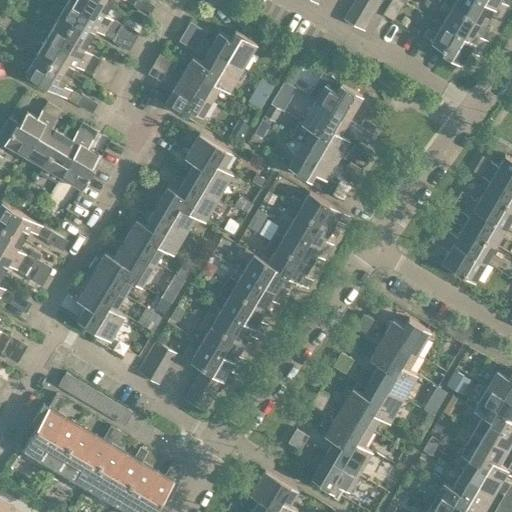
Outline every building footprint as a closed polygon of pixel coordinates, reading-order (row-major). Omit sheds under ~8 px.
[(102,0),(68,0),(67,3),(116,32),(120,24),(104,14),(110,4),(102,0)] [(370,20),(376,10),(358,0),(353,0),(349,8),(370,20)] [(358,0),(376,10),(381,0),(358,0)] [(390,0),(382,14),(392,20),(403,2),(400,0),(390,0)] [(443,0),(443,1),(484,25),(490,15),(498,20),(503,12),(481,0),(443,0)] [(481,0),(503,12),(507,5),(499,0),(481,0)] [(441,24),(482,48),(486,40),(478,35),(484,25),(443,1),(438,9),(447,14),(441,24)] [(67,3),(56,20),(89,39),(95,29),(111,39),(116,32),(67,3)] [(370,20),(349,8),(343,18),(364,31),(370,20)] [(56,20),(46,38),(95,67),(100,59),(83,50),(89,39),(56,20)] [(482,48),(441,24),(435,33),(427,28),(422,37),(443,49),(441,52),(461,64),(469,50),(477,55),(482,48)] [(190,27),(186,33),(198,41),(202,34),(190,27)] [(209,47),(242,66),(256,43),(234,30),(230,38),(219,31),(209,47)] [(186,33),(182,40),(194,47),(198,41),(186,33)] [(46,38),(35,55),(68,75),(74,65),(91,74),(95,67),(46,38)] [(242,66),(209,47),(201,62),(200,62),(212,69),(207,77),(219,84),(219,85),(228,90),(242,66)] [(35,55),(25,74),(46,86),(74,103),(79,94),(62,85),(68,75),(35,55)] [(210,99),(219,85),(219,84),(207,77),(212,69),(200,62),(201,62),(192,56),(178,80),(210,99)] [(158,59),(154,66),(167,73),(171,67),(158,59)] [(154,66),(150,73),(163,80),(167,73),(154,66)] [(361,95),(340,82),(322,72),(308,95),(315,99),(347,118),(361,95)] [(261,106),(275,84),(263,77),(249,99),(261,106)] [(178,80),(164,104),(171,108),(185,116),(202,127),(208,118),(202,114),(210,99),(178,80)] [(278,91),(272,101),(279,106),(282,108),(288,97),(278,91)] [(326,127),(338,134),(339,133),(348,138),(350,134),(365,143),(371,133),(359,125),(347,118),(315,99),(301,123),(310,128),(322,135),(326,127)] [(8,117),(0,131),(0,140),(24,155),(54,106),(46,101),(37,117),(26,111),(18,124),(8,117)] [(272,101),(264,115),(272,119),(279,106),(272,101)] [(54,106),(24,155),(42,166),(62,132),(51,127),(61,110),(54,106)] [(233,132),(241,137),(249,123),(242,118),(233,132)] [(269,123),(262,119),(257,127),(264,131),(269,123)] [(363,119),(359,125),(371,133),(375,126),(363,119)] [(60,176),(89,126),(81,122),(72,138),(62,132),(42,166),(38,172),(56,183),(60,176)] [(299,122),(291,137),(301,143),(334,162),(348,138),(339,133),(338,134),(326,127),(322,135),(310,128),(301,123),(299,122)] [(81,188),(93,168),(90,166),(98,153),(87,147),(96,131),(89,126),(60,176),(81,188)] [(222,167),(231,152),(199,132),(184,157),(193,162),(194,161),(205,168),(210,161),(222,167)] [(301,143),(287,166),(308,179),(307,181),(330,195),(337,184),(325,177),(334,162),(301,143)] [(481,156),(477,163),(511,184),(511,159),(504,154),(497,165),(481,156)] [(185,177),(217,196),(231,172),(222,167),(210,161),(205,168),(194,161),(193,162),(185,177)] [(345,169),(358,176),(362,169),(350,162),(345,169)] [(511,184),(477,163),(472,171),(489,180),(483,190),(511,207),(511,184)] [(341,176),(354,183),(358,176),(345,169),(341,176)] [(251,182),(261,188),(265,180),(256,174),(251,182)] [(195,213),(194,214),(203,219),(217,196),(185,177),(176,191),(176,192),(187,199),(183,206),(195,213)] [(186,229),(194,214),(195,213),(183,206),(187,199),(176,192),(176,191),(167,186),(153,210),(186,229)] [(456,198),(506,228),(511,216),(511,207),(483,190),(477,200),(460,191),(456,198)] [(276,196),(268,191),(262,200),(271,205),(276,196)] [(289,205),(330,229),(336,219),(344,224),(349,216),(308,191),(302,202),(294,197),(289,205)] [(233,206),(245,213),(251,204),(239,197),(233,206)] [(468,216),(462,226),(495,245),(506,228),(456,198),(452,206),(468,216)] [(1,201),(0,202),(0,225),(23,239),(28,229),(45,239),(50,230),(1,201)] [(293,218),(287,227),(328,252),(333,244),(324,239),(330,229),(289,205),(285,213),(293,218)] [(186,229),(153,210),(145,224),(144,225),(156,232),(151,239),(163,246),(163,247),(172,252),(186,229)] [(262,223),(252,217),(246,226),(257,232),(262,223)] [(154,262),(163,247),(163,246),(151,239),(156,232),(144,225),(145,224),(136,219),(122,243),(154,262)] [(222,230),(232,235),(238,225),(229,219),(222,230)] [(0,225),(0,249),(29,266),(33,259),(17,249),(23,239),(0,225)] [(495,245),(462,226),(456,236),(440,226),(435,234),(485,263),(495,245)] [(273,232),(269,240),(310,264),(316,254),(324,259),(328,252),(287,227),(281,237),(273,232)] [(485,263),(435,234),(431,241),(447,251),(441,261),(474,281),(485,263)] [(272,253),(267,262),(267,263),(285,273),(284,274),(307,288),(312,279),(304,274),(310,264),(269,240),(264,248),(272,253)] [(140,285),(154,262),(122,243),(113,257),(113,258),(124,265),(120,272),(132,279),(131,280),(140,285)] [(248,262),(242,272),(283,296),(287,288),(279,283),(284,274),(285,273),(267,263),(267,262),(244,248),(239,257),(248,262)] [(0,249),(0,272),(2,274),(8,264),(24,274),(29,266),(0,249)] [(104,252),(90,276),(123,295),(131,280),(132,279),(120,272),(124,265),(113,258),(113,257),(104,252)] [(206,262),(200,271),(209,276),(214,267),(206,262)] [(0,272),(0,297),(8,302),(13,294),(0,286),(0,277),(2,274),(0,272)] [(228,277),(223,284),(264,309),(270,298),(278,303),(283,296),(242,272),(236,281),(228,277)] [(174,274),(167,285),(177,291),(184,280),(175,274),(174,274)] [(123,295),(90,276),(76,299),(85,304),(86,304),(98,311),(102,303),(114,310),(114,309),(123,295)] [(227,297),(221,307),(262,331),(267,324),(258,319),(264,309),(223,284),(219,292),(227,297)] [(154,310),(163,315),(170,303),(161,298),(154,310)] [(123,314),(114,309),(114,310),(102,303),(98,311),(86,304),(85,304),(76,320),(109,339),(123,314)] [(175,306),(169,316),(178,321),(185,309),(178,305),(176,304),(175,306)] [(207,312),(202,320),(244,344),(249,334),(258,339),(262,331),(221,307),(215,317),(207,312)] [(138,320),(137,322),(153,332),(161,317),(145,308),(145,309),(138,320)] [(359,320),(371,328),(375,321),(363,314),(359,320)] [(383,335),(415,354),(429,330),(408,317),(403,325),(392,318),(383,335)] [(206,332),(200,342),(241,366),(246,359),(238,354),(244,344),(202,320),(198,327),(206,332)] [(367,334),(371,328),(359,320),(355,327),(367,334)] [(0,341),(4,344),(9,336),(0,330),(0,341)] [(406,369),(407,368),(415,354),(383,335),(369,358),(378,364),(378,363),(390,370),(394,362),(406,369)] [(149,351),(170,363),(176,352),(155,340),(149,351)] [(181,356),(202,368),(223,380),(229,369),(237,374),(241,366),(200,342),(195,352),(186,347),(181,356)] [(143,361),(164,373),(170,363),(149,351),(143,361)] [(336,359),(348,366),(352,359),(340,352),(336,359)] [(348,366),(336,359),(332,365),(345,373),(348,366)] [(164,373),(143,361),(137,371),(158,384),(164,373)] [(378,364),(369,378),(402,397),(416,373),(407,368),(406,369),(394,362),(390,370),(378,363),(378,364)] [(202,368),(195,378),(216,390),(223,380),(202,368)] [(487,386),(511,400),(511,368),(511,369),(508,376),(496,370),(487,386)] [(446,384),(454,389),(460,393),(469,379),(455,370),(446,384)] [(66,390),(73,378),(65,373),(57,385),(66,390)] [(73,378),(66,390),(75,395),(82,383),(73,378)] [(189,388),(210,401),(216,390),(195,378),(189,388)] [(356,382),(352,388),(361,393),(360,393),(372,400),(368,408),(379,415),(388,421),(402,397),(369,378),(364,387),(356,382)] [(82,383),(75,395),(82,400),(90,387),(82,383)] [(445,392),(437,387),(435,386),(430,393),(440,400),(445,392)] [(511,417),(511,400),(487,386),(473,409),(482,415),(482,414),(494,421),(499,413),(510,420),(511,419),(511,417)] [(90,387),(82,400),(89,404),(97,392),(90,387)] [(370,430),(379,415),(368,408),(372,400),(360,393),(361,393),(352,387),(338,411),(370,430)] [(189,388),(183,399),(204,411),(210,401),(189,388)] [(318,390),(314,397),(326,404),(330,397),(318,390)] [(97,392),(89,404),(97,409),(104,396),(97,392)] [(132,511),(154,511),(156,508),(162,498),(168,501),(179,482),(173,479),(180,466),(172,461),(164,474),(118,446),(125,434),(110,425),(103,438),(57,411),(64,398),(55,393),(48,406),(43,403),(32,422),(36,424),(23,447),(132,511)] [(104,396),(97,409),(104,413),(111,400),(104,396)] [(314,397),(310,404),(322,411),(326,404),(314,397)] [(111,400),(104,413),(113,418),(120,406),(111,400)] [(120,406),(113,418),(124,425),(131,412),(120,406)] [(416,425),(423,429),(432,414),(424,410),(416,425)] [(361,445),(362,445),(370,430),(338,411),(324,435),(333,440),(333,439),(345,446),(349,438),(361,445)] [(474,429),(506,448),(511,437),(511,419),(510,420),(499,413),(494,421),(482,414),(482,415),(474,429)] [(437,422),(430,434),(437,437),(443,426),(437,422)] [(295,428),(291,435),(303,442),(307,436),(295,428)] [(497,464),(497,463),(506,448),(474,429),(460,453),(469,458),(481,464),(485,457),(497,464)] [(291,435),(287,442),(299,449),(303,442),(291,435)] [(324,454),(357,474),(371,450),(362,445),(361,445),(349,438),(345,446),(333,439),(333,440),(324,454)] [(428,439),(423,448),(431,453),(436,444),(428,439)] [(140,446),(135,454),(143,458),(147,451),(140,446)] [(324,454),(310,478),(332,490),(336,483),(347,490),(357,474),(324,454)] [(421,467),(427,458),(420,454),(414,463),(421,467)] [(460,473),(493,492),(506,468),(497,463),(497,464),(485,457),(481,464),(469,458),(460,473)] [(297,488),(264,469),(250,494),(259,499),(259,498),(271,505),(275,498),(287,505),(288,504),(297,488)] [(460,473),(452,487),(451,488),(463,495),(458,503),(470,510),(472,511),(480,511),(493,492),(460,473)] [(451,488),(452,487),(443,482),(429,506),(439,511),(468,511),(470,510),(458,503),(463,495),(451,488)] [(250,511),(294,511),(297,509),(288,504),(287,505),(275,498),(271,505),(259,498),(259,499),(250,511)] [(511,511),(511,503),(504,498),(500,505),(511,511)] [(383,511),(384,511),(391,511),(395,506),(388,502),(383,511)]
